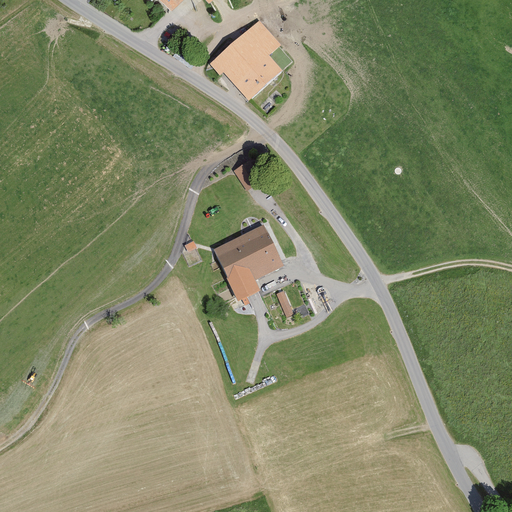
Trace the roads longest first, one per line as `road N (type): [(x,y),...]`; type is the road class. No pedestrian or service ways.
road 1 (unclassified): [(482,511),(373,283),(288,156),(258,122),(70,0)]
road 2 (track): [(263,128),(221,153),(196,182),(160,272),(147,288),(84,321),(35,413),(0,443)]
road 3 (track): [(373,283),(488,259),(511,264)]
